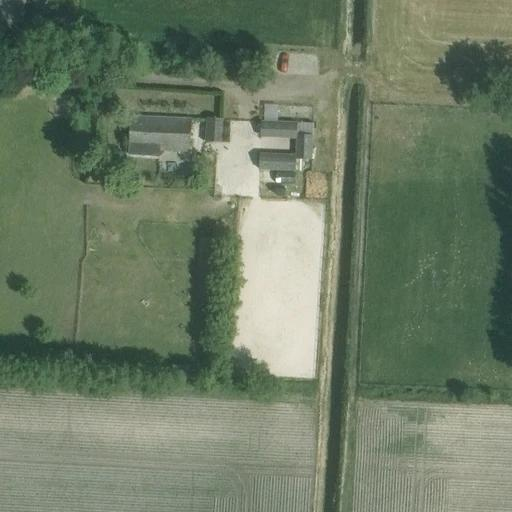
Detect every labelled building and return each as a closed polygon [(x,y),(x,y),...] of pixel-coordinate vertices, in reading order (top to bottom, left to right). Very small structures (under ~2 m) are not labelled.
[(131,117),(129,154),(159,156),(160,151),(190,152),(192,120),(131,117)] [(205,143),(222,144),(224,119),(207,118),(205,143)] [(261,134),(297,135),(297,123),(261,122),(261,134)] [(300,135),(300,159),(311,160),(312,136),(300,135)] [(295,171),(296,159),(260,158),(259,170),(295,171)]
